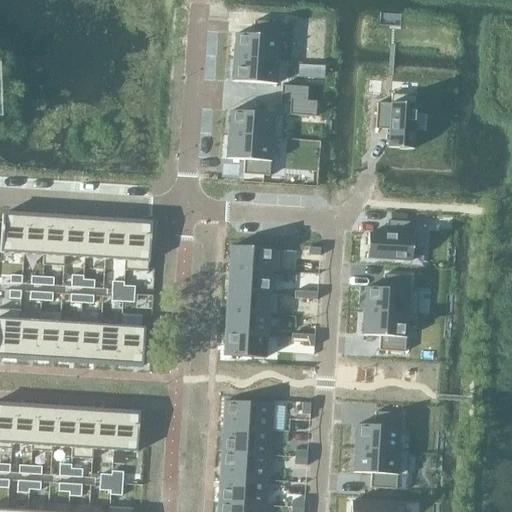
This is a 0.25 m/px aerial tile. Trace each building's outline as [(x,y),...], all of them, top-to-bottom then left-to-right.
[(235,35),(234,59),(278,62),(280,24),(254,22),(253,36),(235,35)] [(234,59),(232,83),(276,86),(278,62),(234,59)] [(299,65),(297,79),(324,80),(325,67),(299,65)] [(282,86),(281,101),(316,103),(307,102),(308,88),(282,86)] [(377,104),(375,130),(389,131),(388,149),(413,151),(417,97),(391,95),(391,105),(377,104)] [(281,101),(280,102),(290,103),(289,116),(315,118),(316,103),(281,101)] [(230,112),(228,136),(282,140),(283,116),(230,112)] [(228,136),(226,160),(244,161),(243,175),(269,177),(270,163),(272,140),(282,141),(282,140),(228,136)] [(2,216),(0,249),(0,253),(23,255),(26,217),(5,216),(6,214),(5,214),(5,216),(2,216)] [(391,214),(391,222),(407,223),(407,215),(391,214)] [(26,217),(23,255),(43,257),(42,266),(43,266),(46,218),(26,217)] [(46,218),(43,266),(63,268),(66,220),(46,218)] [(66,220),(63,268),(64,268),(65,258),(84,259),(87,221),(66,220)] [(87,221),(84,259),(105,261),(107,222),(87,221)] [(107,222),(105,261),(124,262),(124,271),(127,224),(107,222)] [(368,235),(367,260),(411,262),(412,250),(424,250),(425,226),(413,226),(413,223),(387,222),(386,236),(368,235)] [(127,224),(124,271),(148,273),(151,225),(148,225),(148,223),(147,225),(127,224)] [(230,247),(229,270),(280,273),(281,251),(230,247)] [(309,248),(308,256),(320,257),(320,249),(309,248)] [(229,270),(227,291),(279,295),(279,294),(269,293),(270,273),(280,274),(280,273),(229,270)] [(10,276),(10,284),(21,285),(22,277),(10,276)] [(72,276),(71,288),(82,289),(83,281),(83,277),(72,276)] [(365,289),(363,313),(417,316),(419,292),(409,291),(410,277),(384,276),(383,290),(365,289)] [(31,278),(30,286),(42,286),(42,278),(31,278)] [(42,278),(42,286),(53,287),(53,279),(42,278)] [(83,281),(82,289),(94,290),(94,282),(83,281)] [(112,283),(111,295),(112,295),(123,295),(123,287),(123,283),(112,283)] [(123,287),(123,295),(134,296),(135,288),(124,287),(123,287)] [(227,291),(226,313),(277,316),(279,295),(227,291)] [(9,292),(9,300),(20,300),(21,292),(9,292)] [(295,292),(294,300),(306,301),(306,292),(295,292)] [(306,292),(306,301),(317,301),(317,293),(306,292)] [(30,293),(29,301),(41,302),(41,294),(30,293)] [(41,294),(41,302),(52,303),(52,294),(41,294)] [(112,295),(111,303),(122,303),(123,295),(112,295)] [(123,295),(122,303),(134,304),(134,296),(123,295)] [(71,296),(70,304),(81,304),(82,296),(71,296)] [(82,296),(81,304),(93,305),(93,297),(82,296)] [(0,310),(0,358),(16,359),(20,311),(0,310)] [(20,311),(16,359),(37,360),(39,322),(20,321),(20,311)] [(226,313),(224,334),(266,337),(268,316),(277,317),(277,316),(226,313)] [(363,313),(362,336),(380,338),(379,352),(405,353),(406,339),(407,316),(417,317),(417,316),(363,313)] [(60,324),(57,362),(78,363),(80,320),(79,325),(60,324)] [(80,320),(78,363),(98,364),(101,321),(80,320)] [(101,321),(98,364),(118,366),(121,327),(101,326),(101,321)] [(39,322),(37,360),(57,362),(60,324),(39,322)] [(121,327),(118,366),(138,367),(138,369),(139,369),(139,367),(142,367),(144,329),(121,327)] [(224,334),(223,357),(265,359),(266,337),(224,334)] [(292,335),(291,343),(302,344),(303,344),(303,343),(303,335),(292,335)] [(303,344),(302,347),(314,348),(315,336),(303,335),(303,343),(303,344)] [(224,402),(223,429),(271,432),(272,405),(224,402)] [(302,404),(301,415),(310,416),(310,404),(302,404)] [(0,449),(11,450),(13,407),(0,406),(0,449)] [(13,407),(11,450),(12,446),(31,447),(30,452),(31,452),(34,409),(13,407)] [(34,409),(31,452),(51,453),(54,410),(34,409)] [(54,410),(51,453),(52,453),(52,448),(71,450),(71,459),(74,411),(54,410)] [(74,411),(71,459),(92,460),(95,413),(74,411)] [(95,413),(92,460),(92,461),(93,451),(113,452),(115,414),(95,413)] [(115,414),(113,452),(136,454),(139,415),(136,415),(136,413),(135,413),(135,415),(115,414)] [(356,426),(354,450),(408,453),(408,452),(399,451),(400,429),(401,415),(375,413),(374,427),(356,426)] [(223,429),(221,454),(269,457),(271,432),(223,429)] [(354,450),(353,474),(371,475),(370,489),(396,491),(397,476),(407,477),(408,453),(354,450)] [(295,451),(295,458),(307,459),(307,452),(295,451)] [(221,454),(220,479),(267,482),(269,457),(221,454)] [(295,458),(294,466),(306,467),(307,459),(295,458)] [(0,465),(0,473),(9,474),(10,466),(0,465)] [(59,465),(59,477),(70,478),(71,470),(71,466),(59,465)] [(19,467),(18,475),(30,475),(30,467),(19,467)] [(30,467),(30,475),(41,476),(41,468),(30,467)] [(71,470),(70,478),(82,479),(82,471),(71,470)] [(111,476),(111,484),(122,485),(123,473),(112,472),(111,476)] [(100,476),(99,484),(111,484),(111,476),(100,476)] [(220,479),(218,504),(266,507),(267,482),(220,479)] [(0,480),(0,489),(8,490),(9,481),(0,480)] [(17,482),(17,494),(28,495),(28,491),(29,483),(17,482)] [(29,483),(28,491),(29,491),(40,492),(40,483),(29,483)] [(99,484),(99,492),(110,492),(111,484),(99,484)] [(110,492),(110,496),(122,497),(122,485),(111,484),(110,492)] [(59,485),(58,493),(69,493),(70,485),(59,485)] [(69,493),(69,497),(81,498),(81,486),(70,485),(69,493)] [(292,501),(292,509),(303,510),(304,502),(292,501)] [(351,502),(350,511),(404,511),(405,506),(351,502)]
